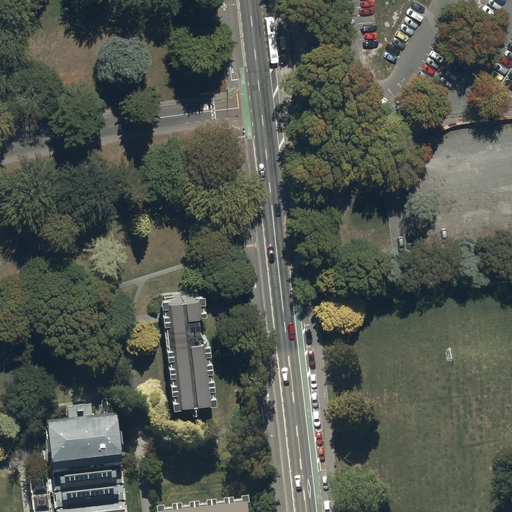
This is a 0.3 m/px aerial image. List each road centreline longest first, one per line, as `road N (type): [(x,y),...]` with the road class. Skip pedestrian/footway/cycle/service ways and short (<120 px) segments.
road 1 (tertiary): [(306,511),(260,105)]
road 2 (residential): [(0,146),(260,105)]
